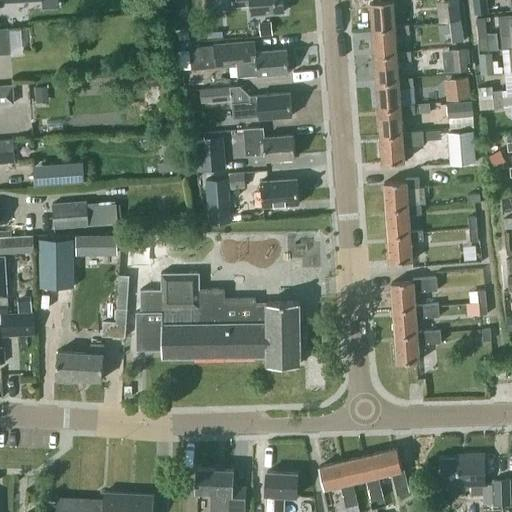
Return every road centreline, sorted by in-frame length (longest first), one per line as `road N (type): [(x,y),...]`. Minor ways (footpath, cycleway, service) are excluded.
road 1 (residential): [(364,418),(332,0)]
road 2 (residential): [(0,414),(168,422),(364,418)]
road 3 (residential): [(364,418),(511,414)]
